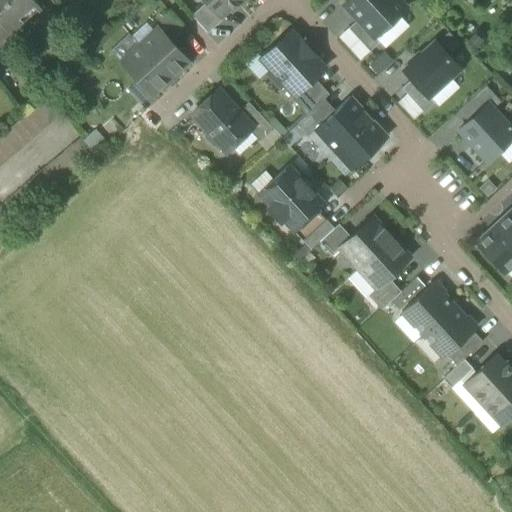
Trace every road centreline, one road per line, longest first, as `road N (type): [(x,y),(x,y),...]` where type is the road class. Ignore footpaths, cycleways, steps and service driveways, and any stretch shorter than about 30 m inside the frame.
road 1 (residential): [(444,246),(408,142),(284,0)]
road 2 (residential): [(181,93),(279,0)]
